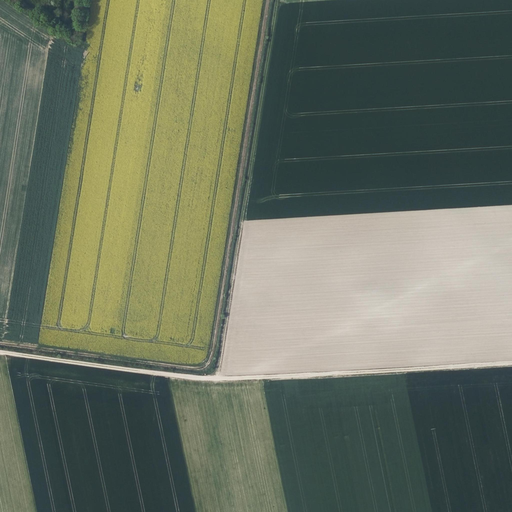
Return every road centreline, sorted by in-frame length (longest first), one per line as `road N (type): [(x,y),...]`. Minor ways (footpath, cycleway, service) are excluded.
road 1 (track): [(0,352),(202,381),(272,375)]
road 2 (track): [(511,362),(272,375)]
